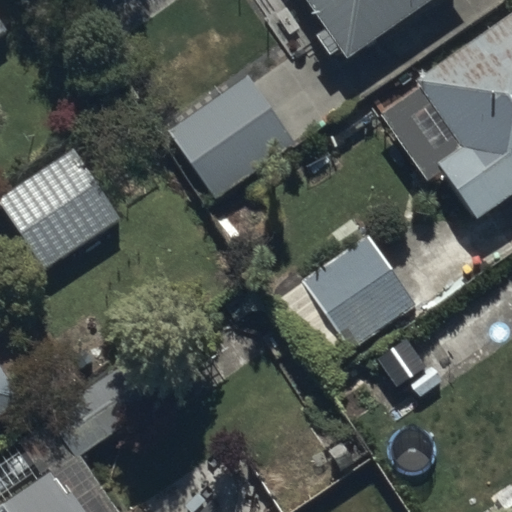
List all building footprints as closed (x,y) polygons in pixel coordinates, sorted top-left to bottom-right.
[(340,55),(348,66),(441,0),(255,0),(269,20),(296,0),(301,0),(327,36),(316,43),(330,62),(340,55)] [(511,5),(509,0),(481,18),(494,37),(419,87),(422,92),(380,121),(426,189),(446,176),(480,226),(511,204),(511,5)] [(297,147),(248,79),(167,137),(216,205),(297,147)] [(0,197),(0,213),(42,277),(121,224),(71,150),(0,197)] [(416,309),(369,243),(275,310),(318,371),(347,350),(351,355),(416,309)] [(0,511),(73,511),(67,503),(97,481),(84,463),(159,407),(128,364),(19,444),(45,480),(0,510),(0,511)] [(0,421),(23,406),(0,371),(0,421)]
